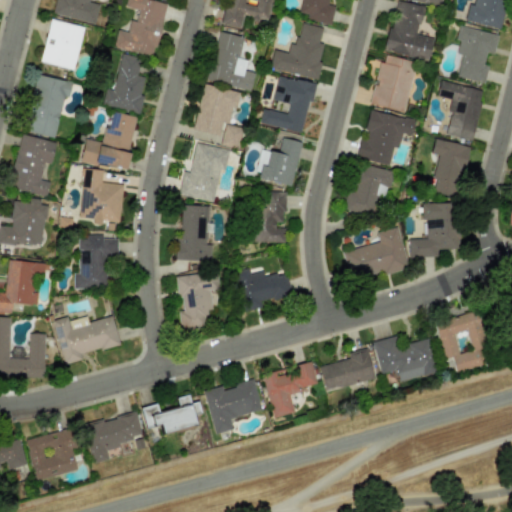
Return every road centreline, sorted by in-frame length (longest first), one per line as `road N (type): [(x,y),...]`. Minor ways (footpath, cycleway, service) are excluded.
road 1 (residential): [(0,404),(78,394),(435,296),(511,267)]
road 2 (residential): [(197,0),(149,218),(162,371)]
road 3 (residential): [(337,323),(323,295),(319,218),(370,0)]
road 4 (residential): [(506,270),(490,234),(486,194),(511,85)]
